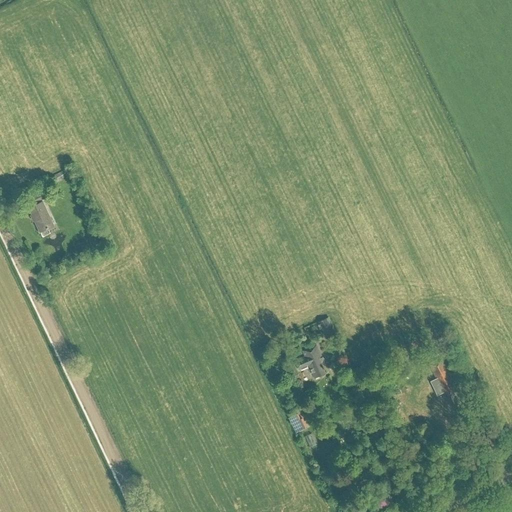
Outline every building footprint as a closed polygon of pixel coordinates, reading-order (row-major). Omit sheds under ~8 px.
[(30,197),(34,204),(49,196),(45,189),(30,197)] [(53,224),(42,201),(28,207),(39,230),(53,224)] [(96,230),(87,232),(90,246),(99,244),(96,230)] [(326,318),(319,321),(324,335),(332,332),(326,318)] [(444,341),(438,343),(444,356),(450,353),(444,341)] [(298,370),(308,366),(313,378),(325,373),(322,364),(324,364),(316,344),(301,350),(304,356),(294,360),(298,370)] [(429,364),(443,393),(455,387),(441,358),(429,364)] [(342,362),(345,369),(350,367),(347,359),(342,362)] [(420,446),(417,441),(407,445),(410,451),(420,446)]
